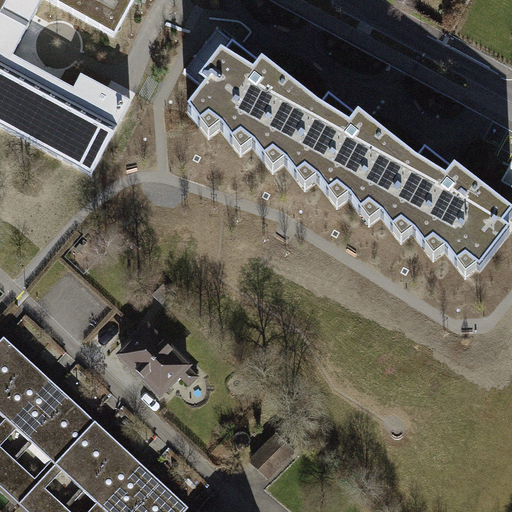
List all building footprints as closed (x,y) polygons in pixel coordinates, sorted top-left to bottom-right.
[(0,0),(0,150),(66,185),(106,107),(4,54),(32,0),(44,0),(110,34),(127,0),(0,0)] [(254,65),(221,45),(202,71),(208,80),(193,101),(208,127),(219,119),(241,144),(249,139),(273,164),(284,157),(307,179),(318,172),(337,198),(349,192),(371,214),(381,211),(403,234),(412,227),(432,251),(445,244),(467,270),(488,250),(508,224),(501,220),(511,206),(511,204),(456,163),(447,171),(358,110),(353,119),(260,54),(254,65)] [(189,367),(146,323),(111,356),(154,400),(189,367)] [(0,346),(0,400),(29,369),(3,343),(0,346)] [(0,443),(51,389),(29,369),(0,400),(0,443)] [(0,479),(71,405),(51,389),(0,443),(0,479)] [(93,426),(71,405),(0,479),(0,489),(17,506),(93,426)] [(93,426),(17,506),(22,511),(55,511),(118,449),(93,426)] [(265,482),(292,451),(271,432),(243,462),(265,482)] [(118,449),(55,511),(99,511),(140,469),(118,449)] [(140,469),(99,511),(141,511),(162,490),(140,469)] [(187,511),(162,490),(141,511),(187,511)]
